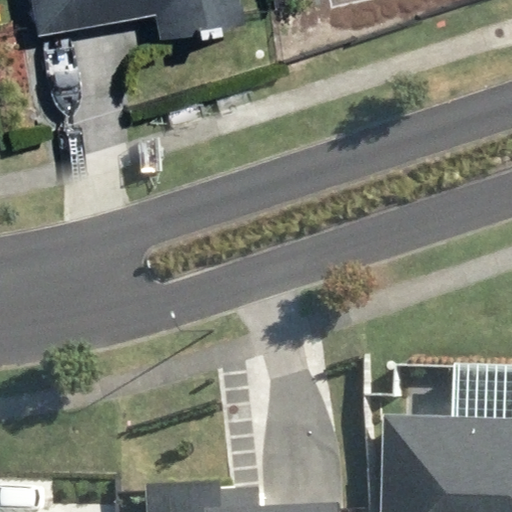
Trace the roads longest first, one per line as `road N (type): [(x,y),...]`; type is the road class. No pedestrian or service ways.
road 1 (tertiary): [(33,257),(176,219),(511,104)]
road 2 (tertiary): [(511,198),(47,342)]
